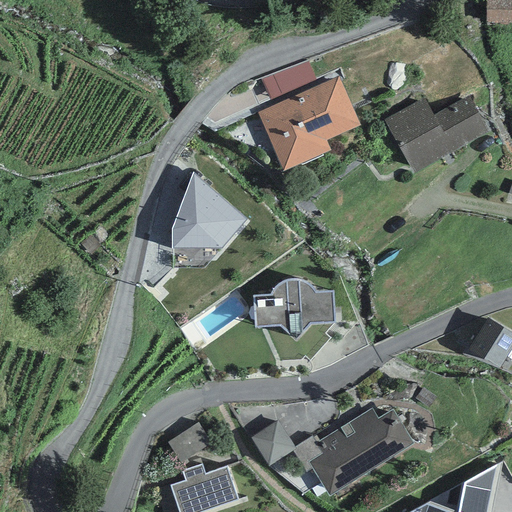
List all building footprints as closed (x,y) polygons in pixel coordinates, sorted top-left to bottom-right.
[(511,0),(485,0),(485,25),(511,25),(511,0)] [(308,59),(261,80),(270,98),(316,78),(308,59)] [(338,74),(257,111),(283,167),(330,145),(326,136),(360,121),(338,74)] [(424,96),(384,119),(413,170),(489,127),(469,92),(433,112),(424,96)] [(251,221),(193,174),(174,227),(174,246),(220,246),(233,230),(240,235),(251,221)] [(272,290),(253,291),(255,323),(281,322),(296,337),(310,320),(335,318),(333,287),(316,288),(311,281),(303,276),(293,276),(282,278),(275,284),(272,290)] [(511,342),(511,327),(488,313),(469,346),(500,363),(511,342)] [(412,439),(392,407),(377,416),(371,407),(317,442),(312,434),(295,445),(296,446),(292,448),(306,470),(312,466),(330,492),(412,439)] [(278,419),(251,437),(268,464),(292,448),(296,446),(295,445),(278,419)] [(210,440),(198,421),(168,440),(181,459),(210,440)] [(458,510),(426,499),(404,511),(490,511),(502,459),(464,479),(458,510)] [(185,478),(171,483),(180,511),(188,511),(238,496),(227,463),(205,470),(202,461),(182,467),(185,478)]
